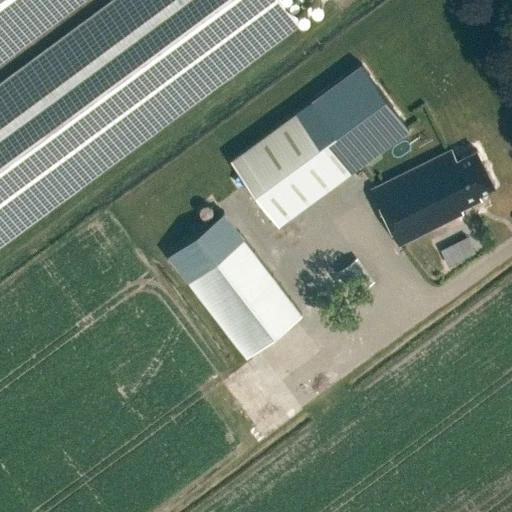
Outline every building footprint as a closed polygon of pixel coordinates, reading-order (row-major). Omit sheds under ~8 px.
[(0,0),(0,61),(82,0),(0,0)] [(0,244),(300,22),(283,0),(116,0),(0,86),(0,244)] [(278,224),(409,128),(361,63),(231,159),(278,224)] [(453,149),(373,188),(400,245),(465,214),(462,209),(483,199),(481,194),(496,186),(478,150),(458,159),(453,149)] [(302,313),(223,212),(168,254),(187,280),(189,279),(248,354),(302,313)] [(357,295),(379,280),(362,256),(340,271),(357,295)]
